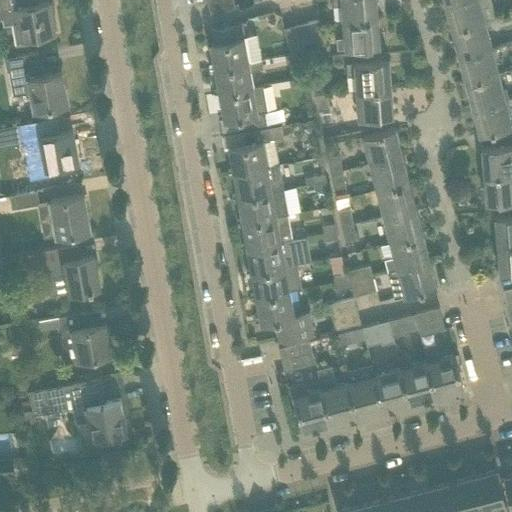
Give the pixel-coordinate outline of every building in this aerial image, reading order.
[(0,0),(0,18),(2,18),(4,25),(13,24),(17,45),(34,42),(32,34),(54,30),(49,0),(24,5),(22,0),(0,0)] [(233,0),(207,0),(210,13),(235,7),(233,0)] [(376,0),(332,0),(333,5),(342,4),(343,20),(378,17),(376,0)] [(484,20),(479,0),(451,0),(445,2),(452,28),(484,20)] [(380,45),(378,17),(343,20),(344,37),(335,38),(335,49),(380,45)] [(325,43),(318,19),(307,21),(314,46),(325,43)] [(491,46),(484,20),(452,28),(459,54),(491,46)] [(314,46),(307,21),(296,24),(302,49),(314,46)] [(249,61),(244,36),(242,22),(213,27),(215,41),(211,42),(215,67),(249,61)] [(302,49),(296,24),(284,27),(283,28),(290,51),(302,49)] [(498,72),(491,46),(459,54),(466,81),(498,72)] [(305,60),(303,52),(302,49),(290,51),(290,54),(285,55),(286,62),(301,60),(305,60)] [(38,51),(19,54),(6,56),(13,94),(32,91),(35,108),(67,102),(61,70),(36,75),(32,53),(39,52),(38,51)] [(262,69),(261,59),(249,61),(215,67),(220,92),(254,86),(251,71),(262,69)] [(389,59),(369,60),(346,62),(347,75),(355,74),(357,90),(391,87),(389,59)] [(505,99),(498,72),(466,81),(473,107),(505,99)] [(311,78),(315,94),(326,92),(323,76),(311,78)] [(305,77),(289,80),(291,86),(306,83),(305,77)] [(264,85),(254,86),(220,92),(224,118),(240,115),(242,127),(267,123),(265,110),(268,109),(264,85)] [(393,115),(391,87),(357,90),(359,118),(393,115)] [(329,107),(326,92),(315,94),(318,110),(329,107)] [(511,125),(505,99),(473,107),(480,134),(511,125)] [(51,117),(31,121),(21,123),(26,151),(43,148),(46,167),(58,165),(78,161),(72,129),(47,134),(44,120),(51,119),(51,117)] [(267,165),(262,138),(283,134),(281,124),(268,126),(262,127),(243,131),(245,143),(229,146),(234,171),(267,165)] [(395,127),(376,132),(363,135),(370,162),(402,153),(395,127)] [(511,143),(501,144),(482,146),(484,174),(511,171),(511,143)] [(409,180),(402,153),(370,162),(377,188),(409,180)] [(327,156),(330,172),(342,169),(339,154),(327,156)] [(284,188),(279,163),(267,165),(234,171),(238,196),(272,190),(284,188)] [(345,185),(342,169),(330,172),(333,188),(345,185)] [(511,171),(484,174),(486,202),(511,199),(511,171)] [(312,175),(313,183),(326,180),(324,173),(312,175)] [(327,188),(326,180),(313,183),(315,190),(327,188)] [(416,206),(409,180),(377,188),(384,215),(416,206)] [(288,213),(284,188),(272,190),(238,196),(243,221),(288,213)] [(39,203),(37,189),(9,194),(12,208),(39,203)] [(83,193),(64,196),(51,199),(57,234),(90,228),(83,193)] [(423,233),(416,206),(384,215),(391,241),(423,233)] [(338,209),(341,225),(353,223),(350,207),(338,209)] [(292,238),(288,213),(243,221),(247,246),(281,240),(292,238)] [(511,213),(495,215),(497,243),(511,242),(511,213)] [(322,225),(323,232),(336,230),(334,222),(322,225)] [(356,238),(353,223),(341,225),(344,241),(356,238)] [(337,237),(336,230),(323,232),(325,240),(337,237)] [(430,260),(423,233),(391,241),(394,256),(385,258),(388,270),(430,260)] [(293,238),(292,238),(281,240),(247,246),(252,271),(285,265),(297,262),(293,238)] [(511,270),(511,242),(497,243),(500,272),(511,270)] [(69,246),(68,244),(41,249),(46,277),(52,276),(54,293),(100,286),(94,254),(68,259),(66,246),(69,246)] [(437,286),(430,260),(388,270),(394,297),(437,286)] [(302,288),(297,263),(285,265),(252,271),(256,296),(290,290),(302,288)] [(370,264),(358,267),(365,292),(376,289),(370,264)] [(365,292),(358,267),(347,270),(348,272),(350,280),(351,287),(354,294),(365,292)] [(350,280),(348,272),(335,275),(336,282),(350,280)] [(351,287),(350,280),(336,282),(338,290),(351,287)] [(511,287),(503,289),(506,300),(511,298),(511,287)] [(313,333),(309,311),(294,314),(290,290),(256,296),(261,321),(275,319),(278,339),(313,333)] [(361,322),(354,296),(328,303),(335,328),(361,322)] [(417,322),(442,316),(439,306),(389,319),(392,330),(393,335),(419,329),(417,322)] [(112,351),(106,322),(91,325),(88,310),(59,315),(66,359),(112,351)] [(445,328),(442,316),(417,322),(419,329),(420,334),(425,333),(445,328)] [(379,333),(392,330),(389,319),(362,326),(365,337),(379,333)] [(365,337),(362,326),(344,331),(347,341),(365,337)] [(312,350),(309,340),(278,348),(281,359),(312,350)] [(454,354),(438,358),(434,344),(424,347),(427,361),(436,395),(463,388),(454,354)] [(284,370),(315,361),(312,350),(281,359),(284,370)] [(436,395),(427,361),(412,365),(409,352),(398,354),(401,368),(410,402),(436,395)] [(357,416),(348,382),(336,385),(331,365),(317,369),(322,388),(331,423),(357,416)] [(410,402),(401,368),(375,375),(383,409),(410,402)] [(383,409),(375,375),(348,382),(357,416),(383,409)] [(70,383),(45,387),(49,411),(74,407),(77,421),(89,419),(92,436),(94,436),(115,432),(126,430),(120,399),(99,402),(99,401),(103,389),(101,377),(81,381),(70,383)] [(331,423),(322,388),(308,392),(305,382),(288,386),(293,402),(296,401),(304,430),(331,423)] [(31,390),(28,390),(30,400),(32,407),(32,408),(34,414),(49,411),(45,387),(31,390)] [(32,407),(30,400),(8,402),(9,409),(32,407)] [(0,474),(14,474),(13,457),(0,458),(0,474)] [(506,503),(497,469),(476,474),(485,509),(494,507),(506,503)] [(485,509),(476,474),(453,480),(460,511),(473,511),(478,511),(485,509)] [(460,511),(453,480),(429,486),(435,511),(460,511)] [(435,511),(429,486),(406,492),(411,511),(435,511)] [(411,511),(406,492),(383,498),(386,511),(411,511)] [(386,511),(383,498),(360,504),(361,511),(386,511)]
